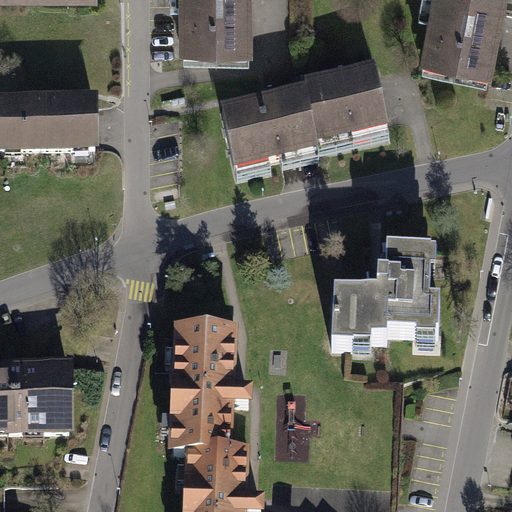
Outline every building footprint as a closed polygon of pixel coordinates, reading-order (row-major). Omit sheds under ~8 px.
[(179,0),(180,50),(184,50),(184,60),(249,60),(250,50),(254,50),(253,0),(179,0)] [(508,0),(433,0),(423,59),(426,60),(424,70),(489,82),(491,72),(495,73),(508,6),(508,0)] [(391,139),(377,73),(339,81),(305,89),(307,97),(319,155),(391,139)] [(269,105),(223,114),(236,178),(320,161),(319,155),(307,97),(269,105)] [(46,103),(0,103),(0,160),(96,160),(96,103),(46,103)] [(368,301),(335,299),(333,351),(370,353),(371,345),(386,346),(387,338),(420,340),(419,345),(436,345),(436,341),(439,341),(441,307),(431,306),(432,279),(437,279),(438,260),(432,260),(432,257),(387,255),(385,284),(378,283),(378,286),(374,286),(368,286),(368,301)] [(237,339),(175,337),(169,466),(187,466),(211,467),(211,459),(233,460),(235,419),(254,419),(254,401),(236,400),(236,397),(237,339)] [(0,441),(78,442),(78,372),(8,371),(8,373),(0,373),(0,441)] [(187,466),(184,511),(268,511),(248,511),(248,505),(251,461),(233,460),(211,459),(211,467),(187,466)]
